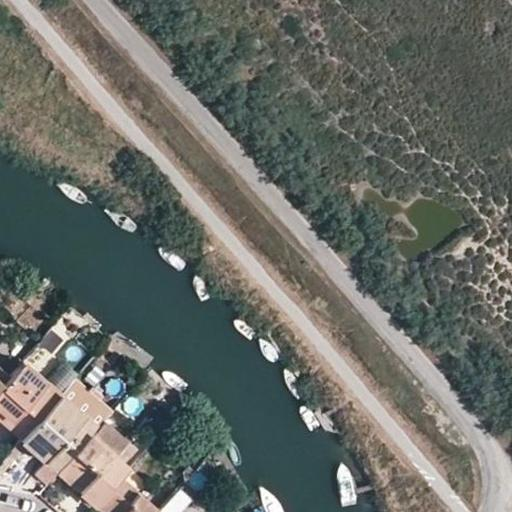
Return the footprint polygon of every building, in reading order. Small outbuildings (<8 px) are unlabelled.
[(0,408),(1,407),(27,429),(59,392),(22,358),(9,373),(1,382),(0,383),(0,408)] [(63,391),(78,379),(65,363),(50,375),(63,391)] [(0,380),(1,382),(9,373),(0,364),(0,380)] [(95,399),(101,393),(90,383),(85,390),(95,399)] [(27,429),(25,431),(49,453),(43,459),(57,470),(57,469),(62,464),(90,431),(97,424),(59,392),(27,429)] [(1,407),(0,408),(0,418),(21,437),(25,431),(27,429),(1,407)] [(43,459),(49,453),(25,431),(21,437),(19,438),(43,459)] [(90,431),(62,464),(82,482),(78,488),(95,503),(120,475),(129,465),(90,431)] [(192,468),(186,463),(180,470),(183,478),(192,468)] [(62,464),(57,469),(78,488),(82,482),(62,464)] [(153,511),(155,509),(157,507),(120,475),(95,503),(104,511),(153,511)]
